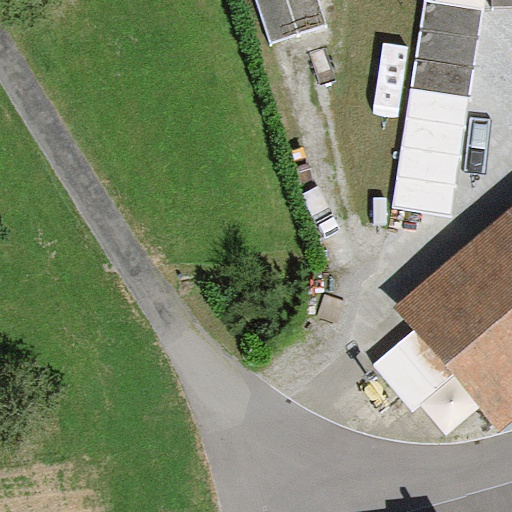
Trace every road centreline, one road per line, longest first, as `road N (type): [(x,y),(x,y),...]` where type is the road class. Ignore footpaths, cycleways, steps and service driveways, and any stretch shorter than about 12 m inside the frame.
road 1 (residential): [(0,48),(189,345),(246,473)]
road 2 (residential): [(246,473),(359,482),(511,464)]
